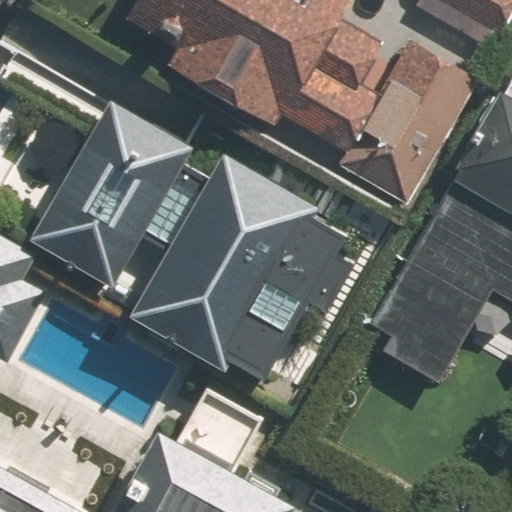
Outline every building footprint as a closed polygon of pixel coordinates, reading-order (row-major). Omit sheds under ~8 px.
[(136,0),(126,18),(176,45),(166,63),(274,123),(280,113),(343,148),(333,164),(404,203),(476,74),(404,34),(374,89),(360,81),(383,40),(342,17),(351,0),(136,0)] [(511,0),(427,0),(491,37),(511,0)] [(511,91),(503,87),(366,321),(390,335),(382,348),(439,381),(492,290),(511,301),(511,91)] [(112,89),(34,230),(118,276),(128,259),(149,271),(134,297),(269,371),(358,212),(228,141),(212,171),(183,155),(194,135),(112,89)] [(0,232),(0,352),(4,355),(41,289),(19,277),(33,251),(0,232)] [(0,511),(295,511),(301,502),(166,427),(117,511),(86,511),(0,463),(0,511)]
